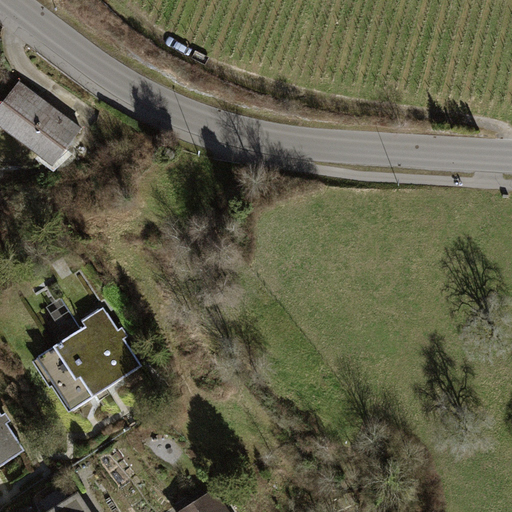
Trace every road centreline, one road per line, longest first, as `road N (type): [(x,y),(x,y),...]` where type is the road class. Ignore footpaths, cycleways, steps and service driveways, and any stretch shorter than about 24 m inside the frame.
road 1 (tertiary): [(9,0),(126,84),(201,120),(326,145),(511,157)]
road 2 (track): [(511,135),(251,76),(189,52),(116,0)]
